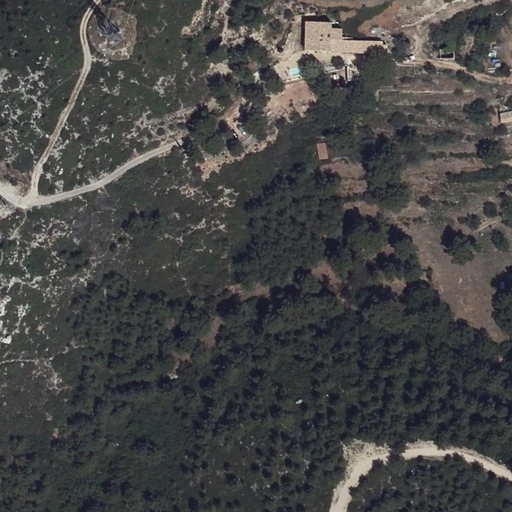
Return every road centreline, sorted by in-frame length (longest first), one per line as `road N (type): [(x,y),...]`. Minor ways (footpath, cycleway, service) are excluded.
road 1 (track): [(36,201),(39,170),(87,71),(88,13),(96,0)]
road 2 (track): [(335,511),(352,477),(405,453),(445,449),(511,474)]
road 3 (residential): [(0,189),(36,201),(101,183),(186,141)]
